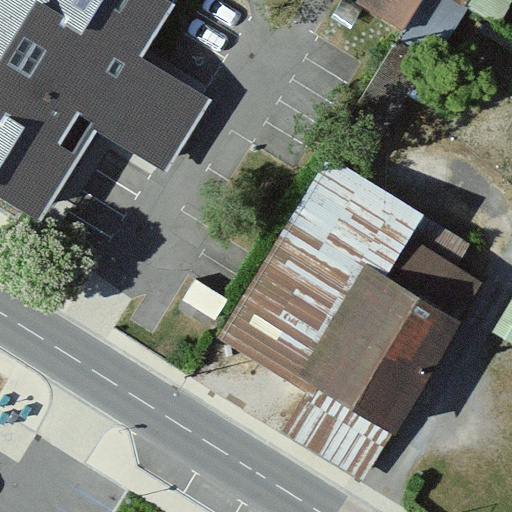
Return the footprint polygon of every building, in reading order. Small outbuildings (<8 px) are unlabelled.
[(0,0),(0,183),(38,207),(95,117),(165,160),(201,104),(131,59),(168,0),(0,0)] [(388,0),(363,0),(359,7),(377,18),(388,0)] [(423,0),(388,0),(377,18),(402,34),(423,0)] [(329,383),(316,377),(374,274),(391,284),(413,246),(429,216),(331,163),(228,338),(312,389),(322,395),(329,383)] [(391,284),(458,322),(480,284),(413,246),(391,284)] [(329,383),(401,424),(458,322),(391,284),(374,274),(316,377),(329,383)] [(231,302),(197,279),(184,300),(218,322),(231,302)] [(322,395),(312,389),(290,433),(365,484),(401,424),(329,383),(322,395)]
